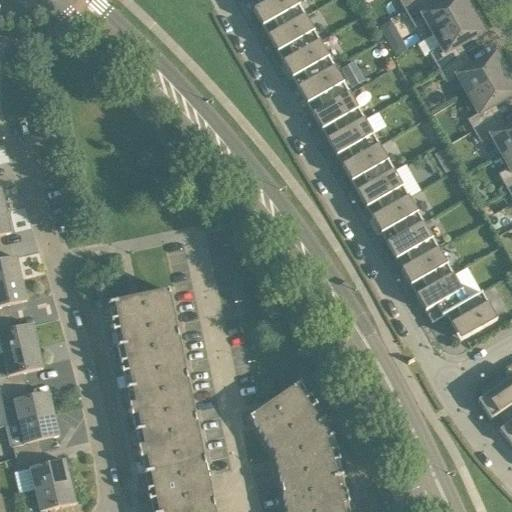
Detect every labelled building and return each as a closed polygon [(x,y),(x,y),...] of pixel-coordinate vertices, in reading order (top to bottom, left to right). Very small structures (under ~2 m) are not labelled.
[(274,0),(271,2),(252,13),(262,29),(267,26),(272,36),(304,18),(293,0),(274,0)] [(401,0),(398,2),(405,13),(427,0),(425,0),(424,0),(401,0)] [(427,0),(405,13),(414,30),(426,26),(432,37),(472,14),(463,0),(451,0),(432,11),(432,10),(431,10),(426,2),(429,0),(427,0)] [(472,14),(432,37),(439,48),(429,56),(439,73),(466,58),(466,57),(459,60),(454,52),(455,51),(455,50),(483,34),(472,14)] [(304,18),(272,36),(267,39),(277,55),(282,52),(287,62),(318,44),(304,18)] [(396,36),(390,26),(381,31),(386,41),(396,36)] [(318,44),(287,62),(282,64),(291,81),(296,78),(302,88),(333,70),(318,44)] [(456,78),(467,97),(506,74),(495,55),(467,71),(466,70),(465,71),(460,62),(466,58),(439,73),(445,85),(456,78)] [(333,70),(302,88),(297,90),(306,107),(311,104),(317,113),(348,96),(333,70)] [(511,84),(506,74),(467,97),(478,116),(467,122),(473,133),(500,118),(500,117),(494,121),(489,112),(490,111),(489,110),(511,97),(511,84)] [(348,96),(317,113),(312,116),(321,133),(326,130),(331,139),(363,121),(348,96)] [(501,119),(500,118),(473,133),(480,145),(490,138),(501,157),(511,150),(511,124),(501,131),(501,130),(500,131),(495,122),(501,119)] [(363,121),(331,139),(326,142),(336,159),(341,156),(346,165),(378,147),(363,121)] [(378,147),(346,165),(341,168),(351,185),(356,182),(361,191),(392,173),(378,147)] [(498,177),(507,193),(511,190),(511,150),(501,157),(507,168),(498,177)] [(447,161),(439,166),(444,176),(453,171),(447,161)] [(392,173),(361,191),(356,194),(365,210),(370,208),(376,217),(407,199),(392,173)] [(407,199),(376,217),(371,220),(380,236),(385,234),(391,243),(422,225),(407,199)] [(0,238),(10,236),(5,214),(0,215),(0,238)] [(422,225),(391,243),(386,246),(395,262),(400,259),(405,269),(437,251),(422,225)] [(437,251),(405,269),(401,272),(410,288),(415,285),(420,295),(452,277),(437,251)] [(16,260),(0,263),(0,286),(21,281),(16,260)] [(452,277),(420,295),(415,298),(425,314),(430,311),(435,321),(466,303),(452,277)] [(0,322),(10,320),(7,308),(26,303),(21,281),(0,286),(0,322)] [(116,349),(177,336),(168,293),(107,306),(116,349)] [(480,295),(466,303),(435,321),(430,324),(431,325),(450,314),(455,324),(450,326),(460,343),(496,322),(480,295)] [(32,327),(12,332),(10,320),(0,322),(0,347),(2,357),(37,349),(32,327)] [(186,379),(177,336),(116,349),(125,392),(186,379)] [(0,393),(26,387),(23,375),(42,371),(37,349),(2,357),(7,379),(0,380),(0,393)] [(511,378),(500,387),(497,381),(480,391),(484,398),(477,403),(490,422),(505,412),(511,422),(511,421),(511,378)] [(195,421),(186,379),(125,392),(134,434),(195,421)] [(274,456),(327,431),(322,424),(327,422),(300,384),(249,420),(274,456)] [(48,395),(28,400),(26,387),(0,393),(0,397),(2,406),(13,403),(18,425),(53,417),(48,395)] [(10,450),(12,449),(15,462),(42,455),(39,443),(58,439),(53,417),(18,425),(5,428),(10,450)] [(204,463),(195,421),(134,434),(143,476),(204,463)] [(511,421),(511,422),(498,432),(511,449),(511,421)] [(331,437),(327,431),(274,456),(281,492),(343,479),(334,436),(331,437)] [(64,462),(44,467),(42,455),(15,462),(18,474),(29,471),(34,493),(69,484),(64,462)] [(184,511),(213,506),(204,463),(143,476),(149,504),(155,503),(157,511),(184,511)] [(349,511),(343,479),(281,492),(285,511),(349,511)] [(51,511),(74,507),(69,484),(34,493),(38,511),(51,511)]
